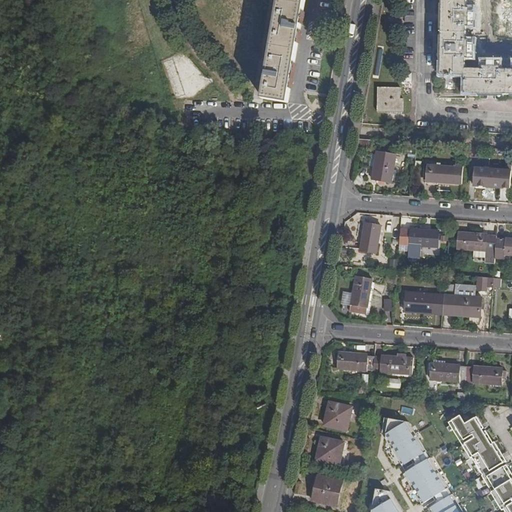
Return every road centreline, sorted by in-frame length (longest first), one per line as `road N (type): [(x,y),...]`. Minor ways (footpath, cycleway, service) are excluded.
road 1 (secondary): [(360,0),(327,202)]
road 2 (residential): [(511,345),(307,331)]
road 3 (residential): [(511,215),(327,202)]
road 4 (secondary): [(307,331),(270,511)]
road 5 (secondary): [(327,202),(307,331)]
